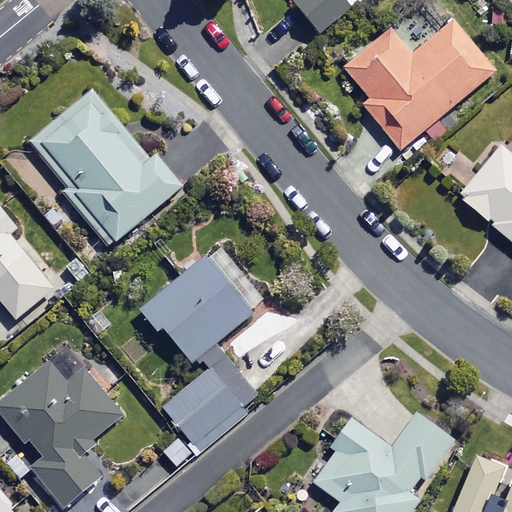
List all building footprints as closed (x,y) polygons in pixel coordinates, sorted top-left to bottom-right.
[(292,0),(291,1),(317,33),(328,24),(337,34),(354,19),(347,10),(359,0),(292,0)] [(492,71),(450,20),(409,53),(388,27),(342,65),(367,97),(360,102),(397,148),(492,71)] [(146,158),(90,90),(28,141),(65,185),(61,188),(107,244),(179,185),(152,152),(146,158)] [(511,156),(499,145),(457,196),(511,242),(511,156)] [(14,228),(0,210),(0,301),(13,318),(52,287),(8,233),(14,228)] [(212,343),(249,312),(202,255),(138,309),(155,330),(159,326),(199,374),(161,405),(198,449),(258,398),(212,343)] [(65,380),(49,361),(0,402),(0,413),(38,458),(28,466),(62,505),(98,474),(77,450),(120,413),(80,367),(65,380)] [(450,439),(413,412),(389,446),(348,417),(328,444),(335,449),(312,482),(338,500),(329,511),(405,511),(414,500),(404,493),(418,473),(424,477),(450,439)] [(176,435),(158,449),(172,466),(190,451),(176,435)] [(500,466),(475,453),(444,511),(511,511),(511,480),(497,473),(500,466)] [(13,511),(0,495),(0,511),(13,511)]
